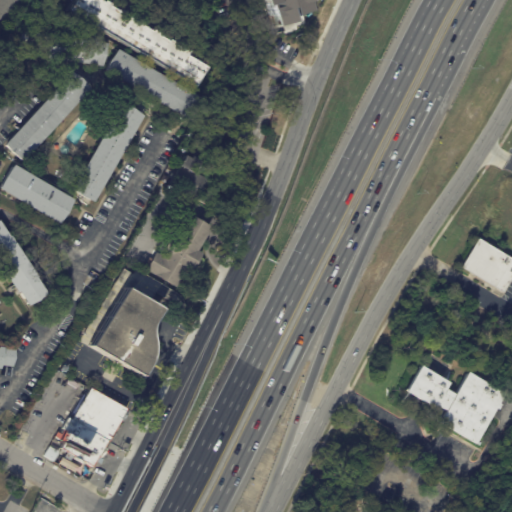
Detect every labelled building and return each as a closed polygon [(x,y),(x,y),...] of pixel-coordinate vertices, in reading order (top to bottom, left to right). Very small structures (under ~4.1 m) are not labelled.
[(18,0),(3,26),(0,24),(0,0),(18,0)] [(67,13),(74,0),(93,0),(101,5),(102,3),(109,7),(108,9),(117,15),(118,13),(125,17),(124,19),(134,25),(135,23),(142,27),(141,29),(150,34),(151,33),(158,37),(157,38),(167,44),(168,42),(175,46),(173,48),(183,54),(184,52),(188,54),(185,58),(206,71),(195,90),(67,13)] [(20,52),(23,30),(107,42),(104,64),(20,52)] [(189,123),(105,73),(117,52),(203,103),(191,123),(189,123)] [(21,164),(3,147),(71,74),(89,92),(21,164)] [(136,130),(92,205),(71,192),(121,106),(143,119),(136,130)] [(200,163),(195,172),(198,173),(197,176),(208,182),(207,185),(216,190),(205,209),(193,202),(194,201),(169,186),(185,157),(191,161),(193,159),(200,163)] [(71,203),(58,226),(0,192),(0,187),(11,168),(71,203)] [(209,231),(195,254),(200,257),(189,274),(185,271),(174,290),(141,270),(148,259),(150,261),(154,254),(163,260),(165,256),(160,253),(168,240),(172,243),(188,217),(209,231)] [(0,227),(5,235),(7,235),(34,276),(33,277),(43,292),(25,304),(16,290),(15,291),(0,268),(0,227)] [(511,277),(503,293),(460,268),(477,238),(511,258),(511,277)] [(148,306),(158,313),(151,323),(149,329),(148,332),(148,337),(151,350),(151,357),(150,360),(148,367),(140,380),(89,348),(123,292),(148,306)] [(11,346),(14,346),(12,364),(0,362),(0,345),(1,346),(1,345),(11,346)] [(423,368),(448,383),(444,389),(454,395),(467,372),(504,394),(499,404),(501,405),(499,409),(497,408),(476,444),(439,422),(445,411),(435,405),(434,408),(405,391),(419,366),(423,368)] [(126,410),(92,466),(62,447),(65,442),(55,436),(58,431),(62,433),(64,429),(71,432),(76,423),(71,419),(90,388),(126,410)] [(58,448),(48,443),(42,457),(51,461),(58,448)] [(31,511),(43,511),(47,503),(37,499),(31,511)]
